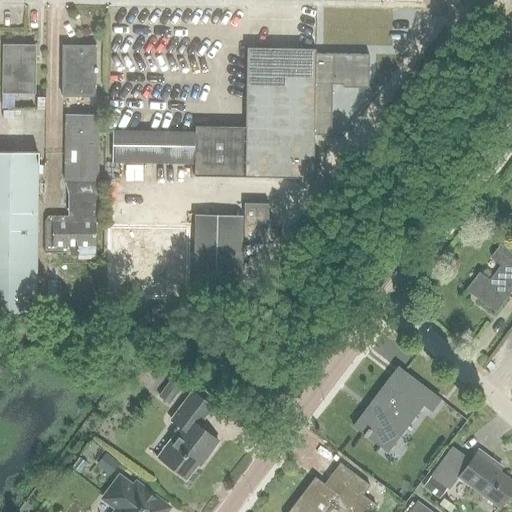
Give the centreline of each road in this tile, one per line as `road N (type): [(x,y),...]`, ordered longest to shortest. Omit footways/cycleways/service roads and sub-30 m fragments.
road 1 (residential): [(225,511),(388,296)]
road 2 (residential): [(388,296),(511,136)]
road 3 (residential): [(511,415),(388,296)]
